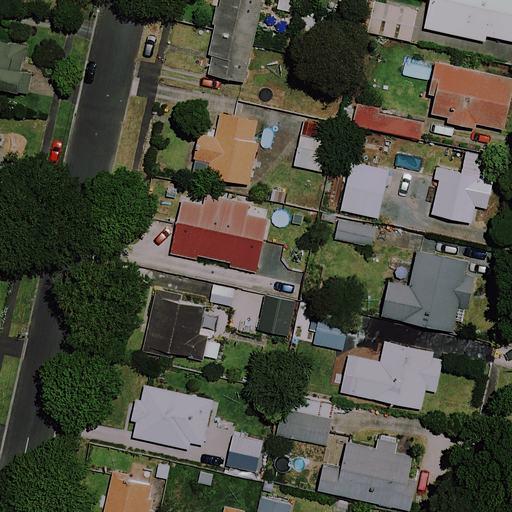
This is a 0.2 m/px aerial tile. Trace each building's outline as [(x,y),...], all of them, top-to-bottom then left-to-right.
[(264,0),(222,0),(208,74),(248,82),(264,0)] [(420,11),(368,0),(366,0),(360,31),(413,42),(420,11)] [(511,0),(436,0),(432,24),(511,41),(511,0)] [(0,47),(0,88),(29,94),(33,73),(24,71),(29,47),(11,44),(10,49),(0,47)] [(447,117),(446,122),(475,128),(476,123),(504,129),(511,88),(511,78),(439,63),(433,95),(437,96),(434,114),(447,117)] [(405,115),(359,104),(354,125),(400,137),(405,115)] [(265,122),(223,113),(219,132),(203,129),(197,159),(211,162),(208,175),(252,184),(265,122)] [(333,128),(306,121),(296,166),(323,172),(333,128)] [(391,170),(353,162),(342,210),(380,218),(391,170)] [(494,179),(436,167),(433,181),(440,183),(433,215),(472,223),(476,205),(487,208),(494,179)] [(178,259),(196,262),(195,267),(220,271),(221,266),(228,267),(235,225),(185,217),(178,259)] [(378,228),(337,220),(333,239),(374,246),(378,228)] [(467,264),(419,253),(411,287),(391,283),(383,314),(452,331),(457,309),(467,311),(474,280),(464,277),(467,264)] [(289,297),(268,291),(257,329),(278,335),(289,297)] [(175,359),(176,354),(201,361),(208,333),(200,330),(207,305),(190,300),(159,292),(143,351),(175,359)] [(352,319),(322,313),(316,344),(346,349),(352,319)] [(447,354),(387,342),(383,362),(360,357),(353,394),(423,408),(427,389),(439,392),(447,354)] [(130,423),(140,425),(138,436),(190,448),(192,441),(204,444),(214,399),(149,385),(147,394),(138,391),(130,423)] [(336,403),(286,393),(278,435),(328,445),(336,403)] [(397,442),(382,438),(380,447),(352,440),(334,436),(321,488),(410,510),(418,481),(409,479),(415,456),(394,451),(397,442)] [(259,449),(238,442),(229,469),(251,476),(259,449)] [(158,511),(162,497),(153,495),(156,484),(116,474),(106,511),(158,511)] [(291,511),(293,504),(263,498),(259,511),(291,511)]
